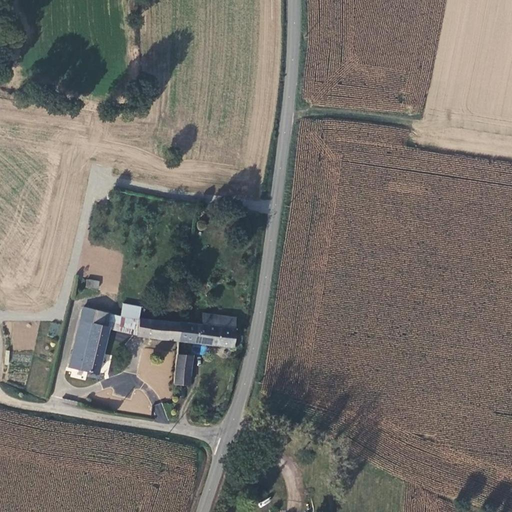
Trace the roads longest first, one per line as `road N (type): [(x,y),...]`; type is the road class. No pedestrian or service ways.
road 1 (tertiary): [(226,441),(255,337),(272,230),(294,0)]
road 2 (unclassified): [(226,441),(0,399)]
